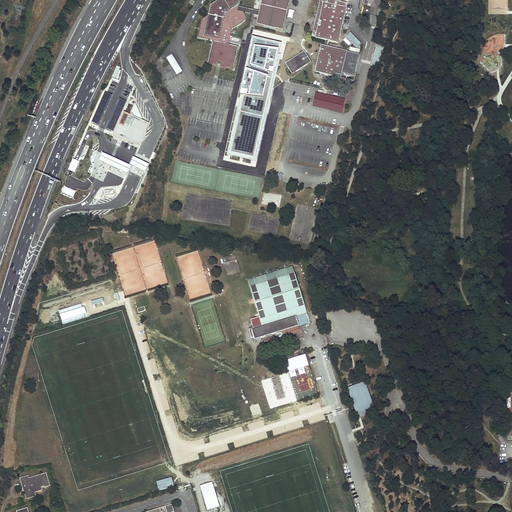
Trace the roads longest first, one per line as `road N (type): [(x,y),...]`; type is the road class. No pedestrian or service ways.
road 1 (motorway): [(0,327),(60,147),(136,0)]
road 2 (motorway): [(108,0),(50,106),(0,235)]
road 3 (residential): [(511,477),(445,468),(425,456),(378,343),(341,332)]
road 4 (motorway): [(0,337),(49,222),(83,206)]
